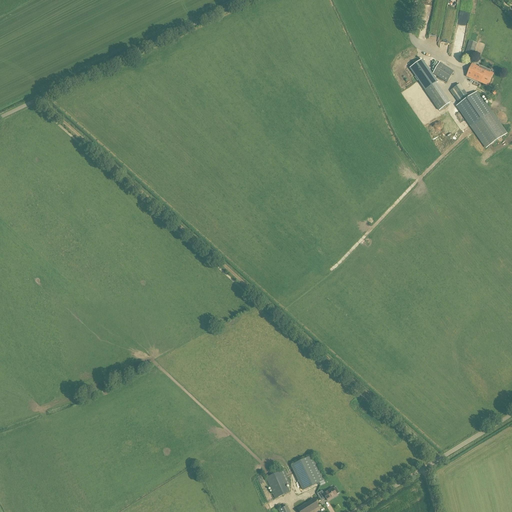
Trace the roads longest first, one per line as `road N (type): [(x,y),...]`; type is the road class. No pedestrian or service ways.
road 1 (track): [(37,99),(437,459)]
road 2 (unclassified): [(0,118),(244,0)]
road 3 (unclassified): [(353,511),(511,416)]
